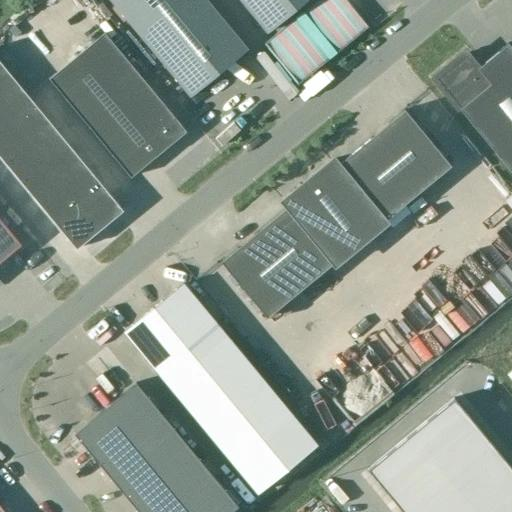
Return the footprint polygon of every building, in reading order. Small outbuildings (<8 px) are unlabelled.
[(247,50),(205,0),(108,0),(190,96),(194,93),(193,93),(243,52),(247,50)] [(306,0),(240,0),(267,33),(306,0)] [(330,0),(320,10),(354,44),(365,33),(330,0)] [(104,33),(49,79),(130,177),(186,131),(104,33)] [(465,53),(434,78),(511,173),(511,49),(507,43),(477,68),(465,53)] [(122,211),(0,62),(0,157),(76,249),(122,211)] [(287,207),(220,262),(266,317),(450,165),(404,110),(337,165),(333,159),(282,201),(287,207)] [(0,220),(0,261),(20,245),(0,220)] [(181,281),(121,330),(256,494),(316,444),(183,284),(181,281)] [(135,383),(74,434),(138,511),(230,511),(237,506),(135,383)] [(367,469),(402,511),(511,511),(511,469),(452,398),(367,469)]
